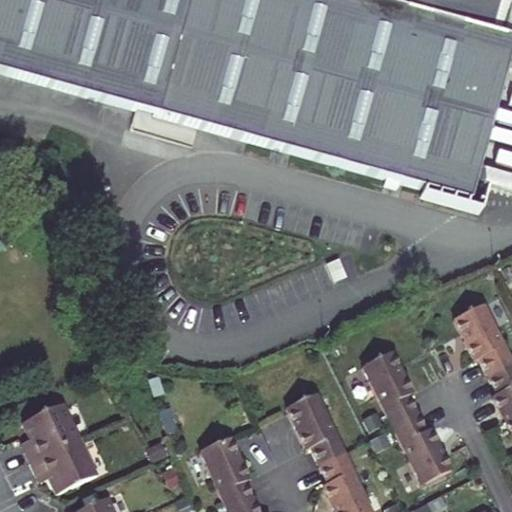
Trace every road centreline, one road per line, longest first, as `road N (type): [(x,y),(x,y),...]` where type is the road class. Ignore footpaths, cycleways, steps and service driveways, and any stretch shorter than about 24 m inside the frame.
road 1 (unclassified): [(466,249),(226,350),(151,346),(121,298),(114,240),(153,191),(202,182)]
road 2 (unclassified): [(202,182),(466,249)]
road 3 (residential): [(448,388),(506,511)]
